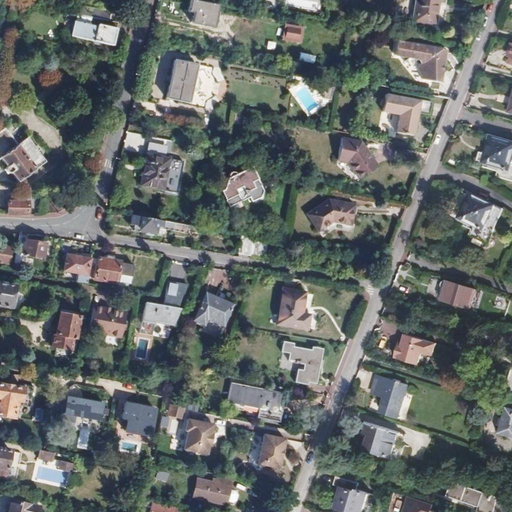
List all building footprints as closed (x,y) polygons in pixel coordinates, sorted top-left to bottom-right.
[(445,0),(417,0),(414,24),(437,28),(441,4),(445,5),(445,0)] [(217,7),(190,1),(187,12),(193,13),(190,24),(212,29),(212,26),(216,26),(217,22),(214,19),(217,7)] [(98,19),(108,20),(110,10),(80,4),(78,15),(89,17),(98,19)] [(89,17),(88,24),(97,25),(98,19),(89,17)] [(112,44),(116,22),(108,20),(98,19),(97,25),(88,24),(72,21),(70,36),(112,44)] [(304,30),(289,28),(288,40),(302,42),(304,30)] [(441,59),(442,50),(396,43),(394,57),(400,59),(404,64),(410,60),(419,62),(422,66),(420,69),(420,72),(422,80),(440,84),(444,59),(441,59)] [(205,67),(173,61),(166,99),(197,105),(198,100),(205,95),(208,80),(203,73),(205,67)] [(330,82),(313,79),(313,86),(315,87),(321,96),(321,98),(327,100),(330,82)] [(413,99),(385,94),(382,111),(399,114),(396,132),(413,135),(416,116),(415,116),(416,112),(428,114),(430,101),(413,98),(413,99)] [(0,131),(0,160),(1,160),(6,167),(5,170),(3,171),(7,176),(9,175),(11,174),(18,183),(46,163),(27,138),(23,141),(10,124),(0,131)] [(511,141),(482,133),(475,156),(470,155),(468,163),(497,171),(496,176),(511,180),(511,141)] [(358,141),(340,138),(336,159),(346,162),(358,178),(375,165),(358,141)] [(175,160),(145,155),(140,186),(169,191),(175,160)] [(231,210),(244,202),(239,193),(243,190),(245,193),(247,192),(250,197),(253,200),(261,195),(262,188),(251,170),(243,170),(233,176),(231,174),(227,175),(224,193),(221,195),(231,210)] [(504,209),(462,189),(449,217),(472,229),(470,234),(488,243),(504,209)] [(239,193),(244,202),(250,197),(247,192),(245,193),(243,190),(239,193)] [(325,198),(304,213),(315,230),(330,219),(347,223),(351,204),(325,198)] [(7,215),(28,215),(27,203),(7,202),(7,215)] [(188,225),(131,215),(129,224),(134,226),(133,231),(159,236),(161,229),(186,233),(188,225)] [(233,252),(247,254),(248,236),(236,234),(233,252)] [(25,236),(19,235),(16,254),(41,258),(44,244),(25,241),(25,236)] [(248,236),(247,254),(260,257),(263,239),(248,236)] [(11,249),(0,246),(0,263),(8,265),(11,249)] [(77,274),(75,282),(85,284),(89,259),(66,255),(63,272),(77,274)] [(103,259),(97,258),(93,280),(115,284),(115,282),(129,285),(133,265),(111,260),(111,257),(107,255),(105,256),(104,257),(103,259)] [(478,289),(446,279),(440,298),(472,308),(478,289)] [(164,298),(163,298),(161,306),(143,303),(143,304),(156,307),(153,321),(172,325),(178,310),(176,309),(185,285),(168,282),(164,298)] [(14,287),(0,283),(0,306),(10,308),(14,287)] [(61,290),(51,288),(49,299),(59,301),(61,290)] [(281,290),(280,296),(304,300),(305,293),(281,290)] [(232,304),(203,293),(192,322),(204,327),(206,322),(223,327),(232,304)] [(304,300),(280,296),(276,326),(307,331),(310,316),(302,314),(304,300)] [(156,307),(143,304),(139,321),(152,324),(153,321),(156,307)] [(87,331),(120,337),(124,314),(91,309),(87,331)] [(73,338),(75,339),(79,318),(59,314),(56,335),(73,338)] [(405,333),(404,335),(435,345),(436,343),(405,333)] [(47,344),(71,349),(73,338),(56,335),(49,334),(47,344)] [(435,345),(404,335),(402,343),(401,347),(397,346),(394,356),(417,364),(420,356),(427,353),(433,355),(435,345)] [(386,352),(393,355),(397,342),(390,340),(386,352)] [(286,344),(277,343),(276,353),(284,355),(283,362),(299,364),(297,373),(290,372),(289,384),(302,386),(302,382),(310,384),(316,348),(305,347),(304,353),(301,352),(301,350),(286,347),(286,344)] [(0,415),(11,417),(14,400),(19,401),(21,389),(15,388),(17,376),(2,374),(0,386),(0,385),(0,415)] [(394,380),(378,375),(375,385),(376,386),(374,392),(371,391),(371,392),(384,396),(379,410),(396,415),(406,384),(400,382),(400,383),(394,381),(394,380)] [(257,408),(256,416),(278,420),(279,415),(276,414),(280,395),(228,385),(225,402),(257,408)] [(511,408),(504,406),(501,413),(511,416),(511,408)] [(511,416),(501,413),(495,433),(511,438),(511,416)] [(210,424),(186,419),(184,431),(186,431),(182,449),(204,454),(206,445),(208,445),(210,433),(208,433),(210,424)] [(398,431),(368,421),(365,431),(369,432),(365,447),(390,455),(398,431)] [(283,439),(262,435),(256,464),(277,468),(283,439)] [(10,451),(0,448),(0,468),(6,470),(10,451)] [(53,453),(38,450),(37,458),(52,461),(53,453)] [(63,462),(61,470),(74,473),(76,465),(63,462)] [(228,476),(217,474),(215,481),(209,480),(209,483),(194,480),(193,484),(232,493),(231,490),(225,489),(228,476)] [(357,511),(361,511),(368,491),(357,487),(360,481),(337,475),(334,484),(339,486),(333,505),(357,511)] [(443,481),(481,494),(491,497),(491,495),(443,480),(443,481)] [(443,481),(440,490),(478,502),(481,494),(443,481)] [(232,493),(193,484),(190,496),(222,504),(223,500),(228,501),(232,499),(233,495),(232,493)] [(146,492),(135,489),(133,497),(144,500),(146,492)] [(478,502),(440,490),(439,493),(471,505),(479,508),(478,511),(482,511),(498,511),(499,508),(490,505),(492,498),(490,498),(491,497),(481,494),(478,502)] [(372,511),(378,494),(368,491),(361,511),(372,511)] [(430,511),(433,503),(409,496),(404,511),(430,511)] [(490,505),(499,508),(502,502),(492,498),(490,505)] [(37,511),(39,507),(11,500),(7,511),(37,511)] [(170,511),(173,511),(174,507),(150,501),(148,511),(152,511),(170,511)]
